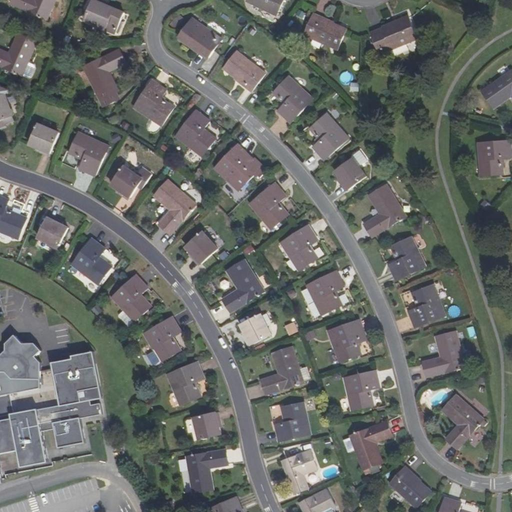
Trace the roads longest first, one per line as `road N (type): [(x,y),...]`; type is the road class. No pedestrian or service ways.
road 1 (residential): [(164,1),(154,38),(165,62),(261,133),(349,243),(384,314),(426,451),(473,482),(511,480)]
road 2 (residential): [(0,168),(114,222),(182,288),(222,350),(272,511)]
